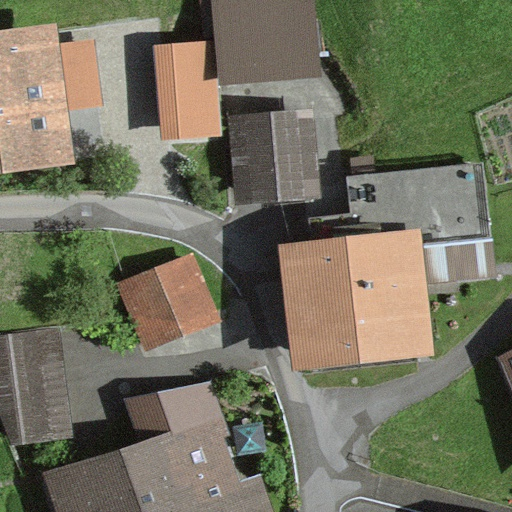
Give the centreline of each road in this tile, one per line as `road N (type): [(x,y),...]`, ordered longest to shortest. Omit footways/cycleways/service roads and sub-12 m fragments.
road 1 (residential): [(313,466),(244,261),(196,225),(103,205),(0,210)]
road 2 (residential): [(452,511),(313,466)]
